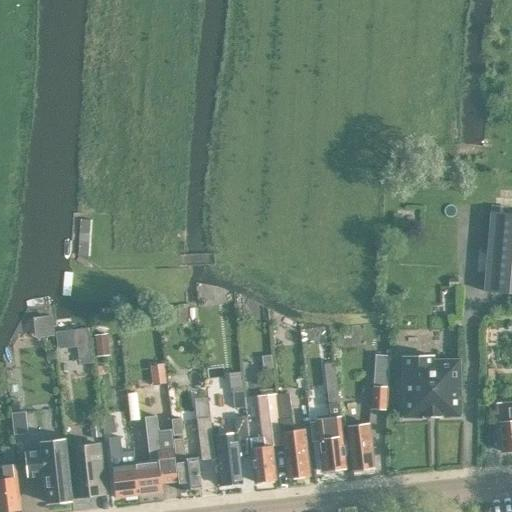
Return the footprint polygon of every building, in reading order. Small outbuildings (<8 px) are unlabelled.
[(481,289),(506,291),(511,291),(511,211),(488,210),(481,289)] [(81,217),(79,253),(88,253),(90,218),(81,217)] [(50,313),(31,314),(33,328),(52,326),(51,318),(50,313)] [(90,324),(55,329),(58,347),(77,344),(79,361),(95,359),(90,324)] [(105,332),(92,333),(95,354),(107,353),(105,332)] [(386,384),(385,384),(387,354),(374,353),(371,408),(385,409),(386,384)] [(433,354),(400,355),(402,418),(460,416),(459,357),(433,357),(433,354)] [(163,363),(151,364),(153,384),(165,383),(163,363)] [(336,401),(334,378),(324,379),(327,402),(336,401)] [(234,408),(244,407),(243,391),(233,392),(234,408)] [(278,414),(289,413),(287,392),(275,393),(278,414)] [(273,477),(269,445),(279,444),(274,393),(257,395),(261,435),(247,436),(248,446),(247,447),(251,481),(273,477)] [(511,400),(505,401),(496,402),(498,421),(501,451),(511,449),(511,400)] [(314,419),(316,437),(320,469),(322,468),(324,472),(333,470),(335,467),(343,465),(339,423),(340,422),(338,402),(329,403),(330,416),(314,419)] [(25,410),(10,411),(13,434),(27,432),(25,410)] [(145,458),(132,460),(131,460),(134,494),(159,491),(158,483),(174,481),(169,429),(156,430),(154,414),(141,415),(145,458)] [(211,432),(217,482),(238,480),(236,454),(247,453),(242,414),(231,415),(232,430),(211,432)] [(212,457),(207,415),(193,417),(198,459),(212,457)] [(169,418),(171,434),(180,433),(178,417),(169,418)] [(278,418),(281,447),(284,476),(307,473),(302,428),(291,429),(290,417),(278,418)] [(89,424),(90,436),(100,435),(100,434),(99,423),(89,424)] [(369,423),(347,426),(352,470),(373,467),(369,423)] [(118,433),(106,434),(112,496),(134,494),(131,460),(130,448),(119,449),(118,433)] [(175,487),(176,487),(197,485),(194,455),(182,456),(179,436),(171,437),(175,486),(175,487)] [(64,446),(70,497),(103,493),(97,442),(64,446)] [(69,502),(62,443),(39,445),(40,453),(24,455),(27,479),(42,477),(46,505),(69,502)] [(0,453),(1,462),(11,461),(9,445),(0,446),(0,453)] [(3,476),(2,476),(0,476),(0,508),(16,507),(11,462),(2,464),(3,476)]
